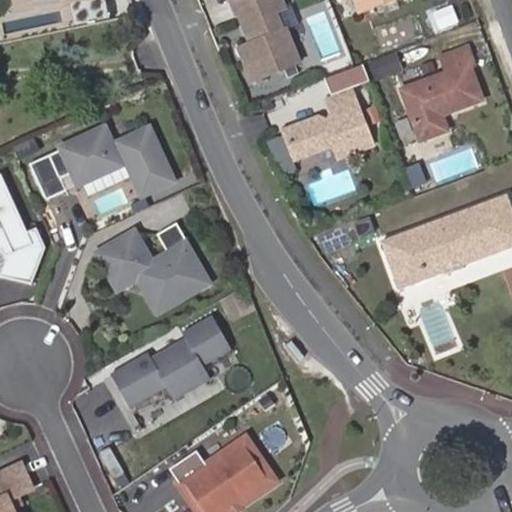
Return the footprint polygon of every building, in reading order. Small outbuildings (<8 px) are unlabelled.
[(253,84),(297,66),(301,65),(287,31),(284,32),(277,14),(286,10),(282,0),(236,0),(232,2),(238,17),(240,16),(248,36),(255,33),(258,42),(251,45),(240,49),(253,84)] [(355,0),(361,14),(397,0),(355,0)] [(258,42),(255,33),(248,36),(251,45),(258,42)] [(443,117),(482,100),(470,67),(474,66),(467,48),(441,58),(447,74),(401,92),(422,143),(449,133),(443,117)] [(377,68),(368,71),(370,76),(379,73),(377,68)] [(364,118),(355,92),(328,102),(334,117),(330,124),(321,119),(286,132),(296,158),(310,153),(317,141),(335,149),(341,162),(374,148),(368,130),(364,118)] [(375,113),(364,118),(368,130),(380,125),(375,113)] [(174,182),(150,129),(113,145),(105,127),(61,148),(62,150),(30,164),(46,200),(67,191),(61,179),(72,173),(78,186),(127,164),(142,197),(174,182)] [(423,186),(416,168),(406,171),(413,190),(423,186)] [(27,233),(1,175),(0,175),(0,252),(1,252),(6,261),(0,276),(0,277),(32,284),(45,248),(36,228),(27,233)] [(399,199),(407,196),(404,188),(396,191),(399,199)] [(507,195),(476,207),(481,216),(510,205),(507,195)] [(481,216),(476,207),(378,244),(396,293),(442,275),(446,276),(464,271),(465,266),(511,249),(511,209),(510,205),(481,216)] [(208,285),(188,250),(189,249),(175,225),(156,236),(167,255),(154,262),(149,261),(133,233),(95,256),(117,293),(137,281),(144,277),(153,279),(166,301),(170,307),(208,285)] [(170,307),(166,301),(153,279),(144,277),(137,281),(157,315),(170,307)] [(174,402),(211,381),(203,368),(232,351),(212,317),(182,335),(185,340),(164,352),(166,356),(158,360),(156,357),(151,360),(148,355),(111,377),(131,410),(167,389),(174,402)] [(158,360),(166,356),(164,352),(156,357),(158,360)] [(196,452),(169,470),(197,511),(239,511),(277,486),(245,439),(206,466),(196,452)] [(13,511),(11,507),(7,500),(17,495),(31,488),(21,466),(0,475),(0,511),(13,511)] [(20,503),(17,495),(7,500),(11,507),(20,503)]
